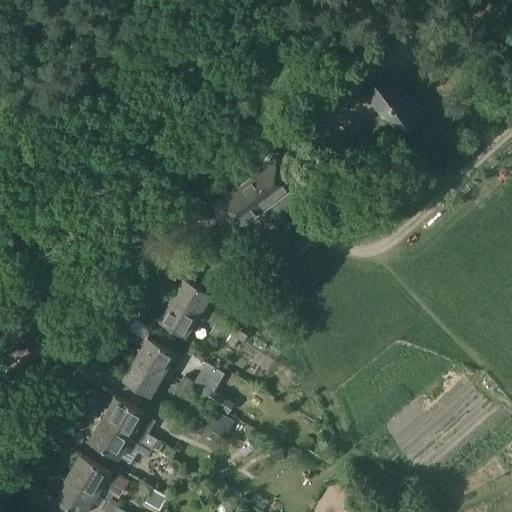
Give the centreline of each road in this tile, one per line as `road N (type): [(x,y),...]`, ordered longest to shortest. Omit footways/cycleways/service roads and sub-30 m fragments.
road 1 (tertiary): [(17,328),(100,172),(262,0)]
road 2 (residential): [(78,359),(0,496)]
road 3 (residential): [(78,359),(157,227)]
